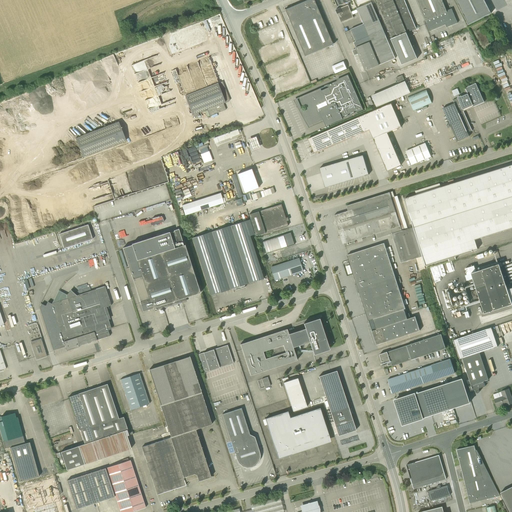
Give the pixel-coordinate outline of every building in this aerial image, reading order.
[(314,0),(307,0),(299,3),(319,50),(333,44),(314,0)] [(376,0),(392,38),(407,32),(416,28),(404,0),(376,0)] [(447,11),(442,0),(417,0),(426,21),(427,23),(430,31),(445,25),(447,27),(457,23),(451,9),(447,11)] [(491,13),(484,0),(456,0),(469,25),(491,13)] [(364,24),(350,29),(351,30),(345,32),(350,44),(354,42),(356,47),(386,36),(371,2),(357,8),(364,24)] [(319,50),(299,3),(285,9),(305,56),(319,50)] [(337,14),(341,23),(353,18),(348,5),(335,10),(337,14)] [(489,43),(482,28),(476,31),(483,46),(489,43)] [(386,36),(356,48),(356,49),(353,50),(355,55),(358,54),(365,71),(395,58),(386,36)] [(335,74),(347,69),(344,61),(332,66),(335,74)] [(306,106),(310,114),(305,116),(308,123),(307,124),(309,128),(332,118),(333,122),(330,123),(330,124),(363,110),(348,75),(339,79),(341,82),(349,78),(350,80),(339,85),(337,81),(328,85),(329,88),(322,91),(321,89),(299,98),(303,107),(306,106)] [(410,93),(409,90),(404,80),(402,75),(396,78),(399,85),(385,91),(372,96),(376,107),(377,108),(405,96),(410,94),(410,93)] [(420,79),(409,83),(411,90),(422,86),(420,79)] [(230,100),(222,81),(208,87),(215,106),(207,109),(210,116),(226,109),(224,104),(223,103),(230,100)] [(443,109),(457,142),(469,136),(469,135),(469,136),(468,133),(472,131),(463,109),(473,105),(473,107),(484,102),(476,83),(465,88),(468,94),(453,100),(454,104),(443,109)] [(208,87),(185,96),(192,115),(207,109),(215,106),(208,87)] [(426,90),(408,98),(414,111),(432,103),(426,90)] [(391,103),(308,139),(314,153),(370,130),(387,171),(401,165),(387,133),(401,127),(391,103)] [(117,120),(75,136),(82,155),(124,140),(117,120)] [(256,135),(248,138),(252,149),(260,146),(256,135)] [(406,151),(411,165),(431,156),(425,143),(406,151)] [(209,151),(200,154),(204,164),(213,160),(209,151)] [(319,168),(321,173),(325,188),(327,187),(329,186),(330,187),(369,175),(363,155),(319,168)] [(511,165),(404,199),(413,227),(511,196),(511,165)] [(250,171),(237,176),(242,195),(256,189),(250,171)] [(378,238),(392,234),(408,229),(397,196),(394,197),(393,191),(347,206),(348,211),(334,215),(336,220),(335,221),(335,222),(334,222),(335,223),(335,224),(336,225),(337,225),(343,244),(376,234),(378,238)] [(201,199),(204,209),(224,203),(221,193),(201,199)] [(511,196),(413,227),(422,256),(425,266),(448,259),(449,262),(456,259),(455,256),(478,249),(475,240),(511,228),(511,196)] [(249,215),(256,236),(288,225),(281,204),(249,215)] [(250,236),(255,234),(250,220),(192,238),(211,296),(235,288),(236,290),(245,287),(245,285),(264,279),(250,236)] [(59,234),(64,249),(93,239),(88,224),(59,234)] [(408,229),(392,234),(401,263),(422,256),(413,227),(408,229)] [(123,248),(141,305),(143,311),(152,308),(154,308),(155,311),(182,302),(182,303),(182,301),(186,300),(185,297),(200,293),(185,245),(184,245),(179,229),(174,230),(174,231),(170,233),(170,232),(132,244),(132,245),(123,248)] [(263,242),(266,254),(294,244),(290,233),(263,242)] [(347,255),(349,260),(353,274),(366,312),(367,314),(369,321),(369,320),(372,330),(408,319),(406,314),(404,309),(405,309),(384,243),(347,255)] [(271,268),(275,280),(303,271),(299,259),(271,268)] [(471,273),(485,313),(511,304),(511,303),(508,290),(499,264),(471,273)] [(82,294),(77,295),(71,290),(67,295),(68,298),(52,303),(50,303),(48,302),(46,305),(45,306),(42,304),(40,307),(53,350),(65,346),(67,351),(80,346),(79,345),(91,342),(97,340),(98,340),(110,336),(107,328),(109,327),(108,327),(106,320),(108,319),(105,310),(109,309),(108,306),(111,305),(105,286),(82,294)] [(448,293),(450,307),(455,306),(454,299),(453,299),(452,294),(450,295),(449,288),(446,289),(447,293),(448,293)] [(411,318),(408,319),(372,330),(372,331),(377,344),(377,345),(376,345),(377,345),(386,342),(420,331),(415,316),(411,318)] [(240,344),(251,375),(297,360),(293,347),(310,342),(314,355),(330,349),(319,318),(304,323),(305,328),(289,334),(287,329),(240,344)] [(492,327),(454,340),(460,359),(462,358),(471,385),(469,386),(470,391),(475,390),(476,392),(476,393),(477,393),(478,393),(479,393),(479,392),(480,392),(480,391),(479,388),(485,386),(484,381),(489,380),(480,353),(498,347),(492,327)] [(423,340),(428,354),(446,349),(441,334),(423,340)] [(37,341),(31,343),(34,352),(34,353),(35,357),(38,356),(39,359),(47,356),(41,339),(36,341),(37,341)] [(423,340),(408,345),(413,359),(428,354),(423,340)] [(199,354),(205,372),(233,363),(227,345),(199,354)] [(408,345),(394,350),(400,364),(413,359),(408,345)] [(394,350),(380,354),(383,364),(390,361),(392,366),(400,364),(394,350)] [(149,370),(166,423),(171,437),(142,447),(157,495),(158,494),(186,485),(183,476),(186,475),(186,476),(195,474),(197,475),(199,481),(211,477),(196,429),(212,424),(190,356),(149,370)] [(450,359),(431,365),(436,379),(455,373),(450,359)] [(436,379),(431,365),(388,379),(392,394),(436,379)] [(319,376),(338,436),(356,430),(337,371),(319,376)] [(150,404),(139,373),(120,380),(131,410),(150,404)] [(262,379),(265,388),(271,386),(268,377),(262,379)] [(462,379),(395,400),(403,424),(470,403),(462,379)] [(299,394),(294,380),(284,383),(289,400),(293,411),(306,407),(303,396),(299,394)] [(61,452),(67,470),(131,448),(127,435),(129,435),(128,433),(127,429),(128,429),(124,417),(119,418),(107,384),(69,397),(85,444),(61,452)] [(511,398),(509,389),(501,392),(503,396),(494,399),(497,407),(506,405),(506,406),(511,403),(511,398)] [(260,452),(255,437),(250,434),(241,408),(223,414),(237,459),(237,460),(238,461),(238,462),(239,463),(239,464),(240,464),(241,465),(242,466),(243,466),(244,467),(245,467),(246,467),(247,467),(248,468),(249,467),(250,467),(251,467),(252,467),(253,467),(254,466),(255,466),(256,465),(256,464),(257,464),(258,463),(258,462),(259,461),(259,460),(260,459),(260,458),(260,457),(260,456),(260,455),(260,454),(260,453),(260,452)] [(326,436),(329,435),(320,408),(290,418),(288,411),(278,414),(265,419),(278,459),(292,454),(291,451),(308,446),(309,446),(310,446),(310,445),(328,439),(326,436)] [(25,443),(18,417),(16,417),(15,413),(0,416),(0,417),(2,417),(3,421),(0,422),(0,429),(5,448),(10,447),(25,443)] [(25,443),(10,447),(20,482),(39,476),(30,442),(25,443)] [(476,450),(474,445),(470,446),(457,450),(460,465),(462,472),(461,472),(459,475),(462,478),(463,478),(470,503),(500,496),(499,495),(477,450),(476,450)] [(439,455),(407,465),(414,489),(446,479),(439,455)] [(131,511),(146,507),(130,460),(106,468),(120,511),(131,511)] [(105,468),(86,474),(95,503),(115,496),(105,468)] [(95,503),(86,474),(67,480),(76,509),(95,503)] [(437,488),(428,491),(431,501),(450,495),(447,485),(441,487),(440,485),(437,486),(437,488)] [(511,511),(511,486),(501,493),(510,511),(511,511)] [(32,500),(34,511),(55,511),(51,495),(32,500)] [(320,511),(317,500),(301,505),(302,511),(320,511)]
